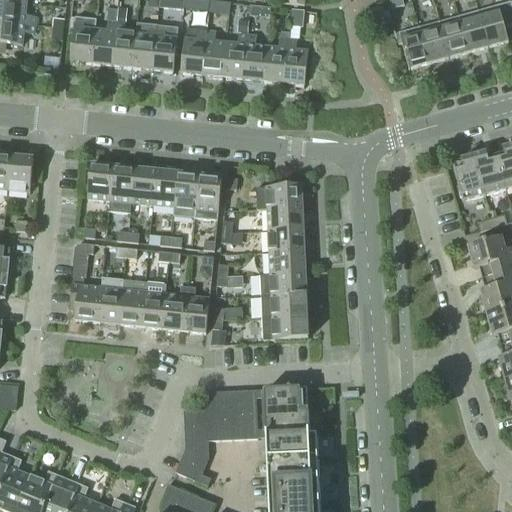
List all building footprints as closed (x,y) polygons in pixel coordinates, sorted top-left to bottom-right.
[(183,13),(184,2),(176,1),(162,0),(159,0),(159,11),(183,13)] [(288,0),(289,7),(304,8),(302,0),(288,0)] [(392,12),(404,8),(401,0),(400,0),(389,3),(392,12)] [(184,13),(208,16),(209,5),(185,2),(184,13)] [(25,19),(26,7),(0,4),(0,25),(34,29),(35,20),(25,19)] [(504,31),(511,28),(511,11),(510,6),(477,15),(487,51),(508,46),(504,31)] [(251,11),(250,20),(257,21),(258,11),(251,11)] [(302,32),(304,15),(301,15),(291,14),(290,30),(302,32)] [(467,57),(487,51),(477,15),(457,20),(467,57)] [(448,62),(467,57),(457,20),(437,26),(448,62)] [(96,23),(84,22),(75,21),(70,65),(92,67),(95,34),(96,23)] [(111,69),(116,25),(107,24),(106,35),(95,34),(92,67),(111,69)] [(33,37),(34,29),(0,25),(0,46),(22,49),(23,36),(33,37)] [(132,71),(136,37),(123,36),(124,26),(116,25),(111,69),(132,71)] [(428,68),(448,62),(437,26),(418,31),(428,68)] [(152,73),(156,29),(137,27),(136,37),(132,71),(152,73)] [(172,75),(176,41),(177,31),(156,29),(152,73),(172,75)] [(407,73),(428,68),(418,31),(397,36),(407,73)] [(206,33),(197,33),(186,32),(184,42),(181,76),(202,79),(206,33)] [(222,81),(225,46),(213,45),(214,34),(206,33),(202,79),(222,81)] [(242,82),(247,38),(238,37),(237,47),(225,46),(222,81),(242,82)] [(263,85),(267,50),(254,49),(255,39),(247,38),(242,82),(263,85)] [(267,50),(263,85),(283,86),(287,42),(279,41),(278,51),(267,50)] [(295,43),(287,42),(283,86),(303,88),(307,55),(294,53),(295,43)] [(505,194),(511,192),(511,150),(502,153),(503,157),(495,160),(505,194)] [(0,193),(7,194),(10,159),(0,157),(0,193)] [(495,160),(486,162),(485,158),(473,161),(484,200),(505,194),(495,160)] [(10,159),(7,194),(29,196),(32,161),(10,159)] [(462,206),(484,200),(473,161),(461,165),(462,169),(453,171),(462,206)] [(109,205),(113,170),(90,168),(87,203),(109,205)] [(131,207),(134,172),(113,170),(109,205),(110,205),(109,215),(130,217),(131,207)] [(152,209),(155,174),(134,172),(131,207),(152,209)] [(174,211),(177,176),(155,174),(152,209),(174,211)] [(195,221),(199,178),(177,176),(174,211),(173,219),(195,221)] [(199,178),(195,221),(217,223),(221,181),(199,178)] [(236,194),(237,183),(227,182),(226,193),(236,194)] [(256,213),(301,211),(300,188),(255,191),(256,213)] [(268,234),(302,233),(301,211),(256,213),(267,212),(268,234)] [(493,232),(507,228),(504,218),(490,222),(493,232)] [(480,236),(493,232),(490,222),(477,226),(480,236)] [(25,235),(26,226),(15,225),(14,234),(25,235)] [(232,236),(233,226),(223,225),(222,235),(229,236),(232,236)] [(94,242),(95,233),(84,232),(83,241),(94,242)] [(269,255),(303,254),(302,233),(268,234),(269,255)] [(127,246),(128,236),(117,235),(116,245),(127,246)] [(231,237),(232,236),(229,236),(222,235),(220,247),(230,248),(231,237)] [(138,247),(139,237),(128,236),(127,246),(138,247)] [(170,250),(171,240),(160,239),(159,249),(170,250)] [(181,251),(182,242),(171,240),(170,250),(181,251)] [(511,251),(505,254),(501,240),(467,250),(473,273),(482,271),(485,281),(511,273),(511,251)] [(214,255),(215,245),(204,244),(203,254),(214,255)] [(97,326),(101,291),(82,289),(83,280),(85,280),(87,256),(91,257),(92,247),(81,246),(75,248),(71,288),(68,313),(75,313),(74,323),(97,326)] [(0,275),(7,276),(10,252),(0,250),(0,275)] [(126,261),(127,252),(115,250),(114,260),(126,261)] [(136,262),(137,253),(127,252),(126,261),(136,262)] [(270,277),(304,276),(303,254),(269,255),(270,277)] [(168,266),(169,256),(159,255),(158,265),(168,266)] [(179,267),(180,257),(169,256),(168,266),(179,267)] [(212,270),(213,261),(202,259),(201,269),(212,270)] [(227,279),(228,269),(218,268),(217,278),(225,279),(227,279)] [(511,273),(485,281),(488,292),(479,295),(485,318),(511,310),(511,273)] [(304,276),(270,277),(259,278),(260,299),(271,299),(305,297),(304,276)] [(226,291),(227,279),(225,279),(217,278),(216,290),(226,291)] [(101,291),(97,326),(119,328),(123,293),(122,293),(123,284),(102,281),(101,291)] [(123,293),(119,328),(140,330),(144,295),(145,286),(144,286),(123,284),(122,293),(123,293)] [(144,295),(140,330),(162,333),(165,297),(165,296),(166,288),(145,286),(144,295)] [(184,335),(188,290),(180,290),(179,299),(165,297),(162,333),(184,335)] [(209,302),(195,300),(195,291),(188,290),(184,335),(206,337),(209,302)] [(261,321),(306,319),(305,297),(271,299),(260,299),(261,321)] [(511,310),(485,318),(492,340),(501,338),(504,348),(511,346),(511,310)] [(223,323),(224,313),(214,312),(213,322),(220,323),(223,323)] [(262,343),(307,341),(306,319),(261,321),(262,343)] [(221,334),(223,323),(220,323),(213,322),(212,333),(221,334)] [(511,346),(504,348),(507,359),(497,362),(504,385),(511,382),(511,346)] [(318,511),(315,436),(308,436),(306,391),(263,393),(265,441),(272,441),(275,511),(318,511)] [(231,419),(243,419),(242,394),(230,395),(231,419)] [(243,419),(256,418),(255,394),(242,394),(243,419)] [(206,420),(218,420),(217,395),(205,396),(206,414),(206,420)] [(218,420),(231,419),(230,395),(217,395),(218,420)] [(206,426),(206,420),(206,414),(184,415),(184,427),(206,426)] [(244,443),(257,443),(256,418),(243,419),(244,443)] [(219,444),(232,444),(231,419),(218,420),(219,444)] [(232,444),(244,443),(243,419),(231,419),(232,444)] [(207,445),(219,444),(218,420),(206,420),(206,426),(207,438),(207,445)] [(185,439),(207,438),(206,426),(184,427),(185,439)] [(207,455),(207,445),(207,438),(185,439),(185,450),(207,455)] [(208,460),(207,455),(185,450),(179,465),(202,475),(208,460)] [(0,511),(2,511),(15,511),(29,479),(16,474),(21,463),(1,454),(0,457),(0,511)] [(198,486),(202,475),(179,465),(175,476),(198,486)] [(55,511),(67,482),(47,474),(42,485),(29,479),(15,511),(55,511)] [(201,478),(198,486),(207,490),(210,482),(201,478)] [(93,511),(96,506),(83,501),(88,490),(67,482),(55,511),(93,511)] [(159,511),(211,511),(214,507),(169,489),(159,511)] [(133,511),(135,510),(113,501),(109,511),(96,506),(93,511),(133,511)]
